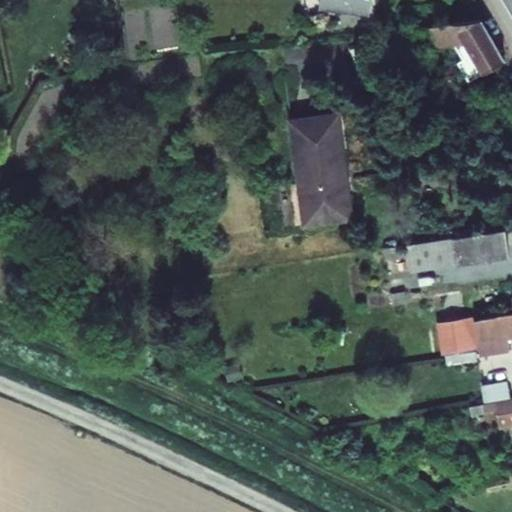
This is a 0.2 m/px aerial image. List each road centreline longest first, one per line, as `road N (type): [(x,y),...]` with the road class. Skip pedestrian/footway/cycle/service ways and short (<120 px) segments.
road 1 (track): [(0,321),(204,409),(400,511)]
road 2 (track): [(0,384),(281,511)]
